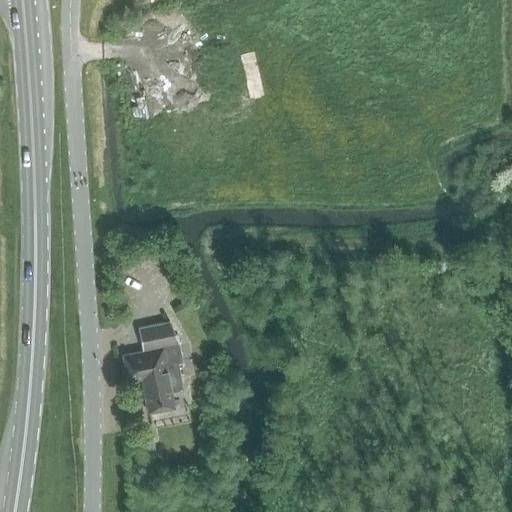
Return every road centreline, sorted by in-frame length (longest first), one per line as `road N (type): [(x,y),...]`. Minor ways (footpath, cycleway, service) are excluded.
road 1 (unknown): [(251,511),(268,401),(259,334),(231,248),(272,240),(463,239),(511,307)]
road 2 (unclassified): [(90,511),(70,0)]
road 3 (primary): [(13,511),(34,315),(22,9)]
